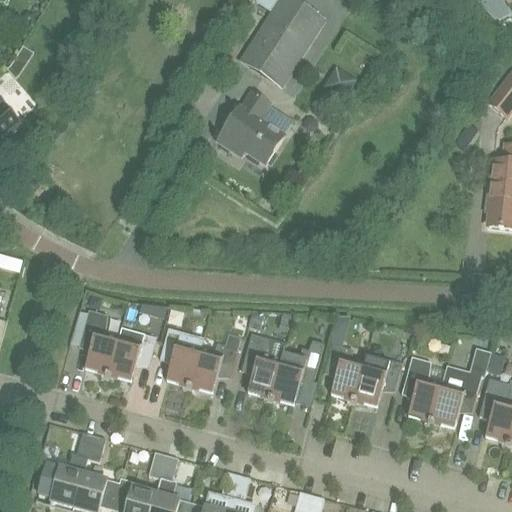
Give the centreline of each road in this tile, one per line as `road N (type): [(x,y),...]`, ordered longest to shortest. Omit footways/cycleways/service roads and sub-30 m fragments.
road 1 (residential): [(511,300),(98,273),(0,221)]
road 2 (residential): [(437,511),(0,394)]
